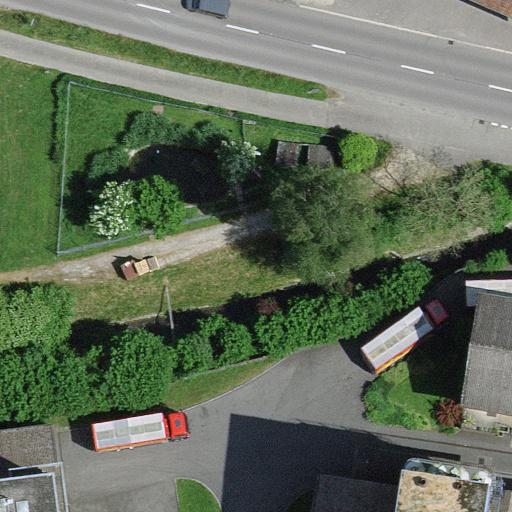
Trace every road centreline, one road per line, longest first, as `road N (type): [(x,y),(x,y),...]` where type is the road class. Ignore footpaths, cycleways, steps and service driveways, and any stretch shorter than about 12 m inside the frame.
road 1 (track): [(452,139),(434,166),(326,205),(87,272),(17,283)]
road 2 (primary): [(511,93),(108,0)]
